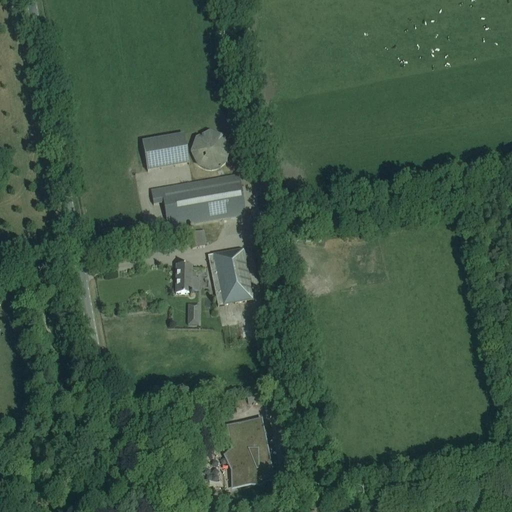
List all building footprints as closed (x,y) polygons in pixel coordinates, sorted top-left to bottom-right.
[(192,151),(192,153),(192,154),(193,156),(193,158),(193,159),(194,160),(194,161),(196,163),(197,164),(198,166),(199,167),(201,168),(202,169),(204,170),(206,170),(208,170),(209,171),(211,171),(212,170),(214,170),(215,170),(217,169),(219,168),(220,167),(222,166),(223,165),(224,164),(225,163),(226,161),(226,160),(227,159),(227,158),(228,156),(228,155),(228,154),(228,153),(228,151),(228,149),(227,148),(226,146),(226,144),(225,142),(223,141),(222,140),(221,139),(220,138),(219,137),(217,136),(216,136),(215,136),(213,135),(212,135),(210,135),(208,135),(206,135),(205,136),(203,136),(201,137),(200,138),(198,140),(197,141),(196,142),(195,143),(194,145),(194,146),(193,147),(193,148),(193,149),(193,150),(192,151)] [(239,177),(151,192),(153,206),(163,204),(167,230),(246,216),(239,177)] [(195,233),(187,235),(190,250),(198,249),(195,233)] [(254,302),(245,253),(209,260),(218,308),(254,302)] [(191,267),(176,266),(175,295),(189,295),(189,296),(189,297),(189,298),(189,299),(190,299),(190,300),(191,300),(192,300),(193,300),(194,300),(194,299),(195,299),(195,298),(195,297),(195,296),(195,295),(194,294),(193,293),(192,293),(191,293),(191,294),(191,280),(195,280),(195,274),(191,274),(191,267)] [(184,307),(185,321),(194,320),(193,306),(184,307)] [(228,467),(229,467),(232,472),(230,472),(232,472),(233,489),(250,489),(259,487),(267,482),(272,481),(266,451),(267,451),(266,451),(264,444),(266,444),(264,444),(260,422),(238,427),(237,425),(237,427),(234,428),(233,426),(233,428),(228,429),(232,451),(225,457),(229,466),(228,467)] [(228,465),(222,460),(217,466),(223,471),(228,465)]
